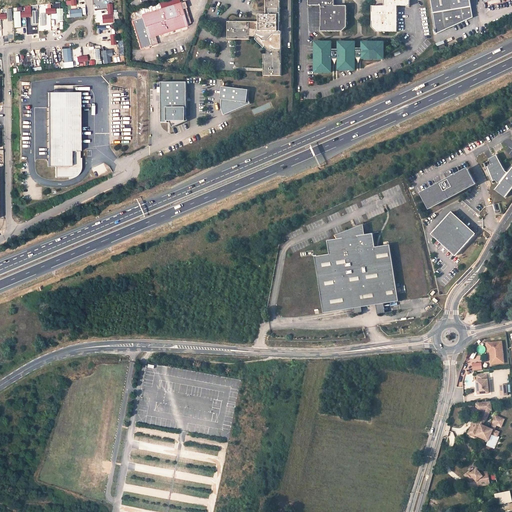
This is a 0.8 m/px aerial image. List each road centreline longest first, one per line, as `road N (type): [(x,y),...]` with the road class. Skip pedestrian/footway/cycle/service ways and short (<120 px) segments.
road 1 (motorway): [(511,46),(0,269)]
road 2 (motorway): [(0,284),(511,61)]
road 3 (tertiary): [(0,387),(47,358),(85,350),(326,353)]
road 4 (unknown): [(377,344),(368,321),(286,324),(275,322),(272,310),(283,250),(399,194)]
road 5 (residential): [(6,74),(9,233)]
road 6 (unknown): [(441,285),(452,269),(434,252),(431,235),(448,213),(458,209),(480,225),(491,223)]
road 7 (residential): [(126,168),(120,179),(9,233)]
road 8 (unknown): [(99,84),(126,72),(144,77),(145,153)]
